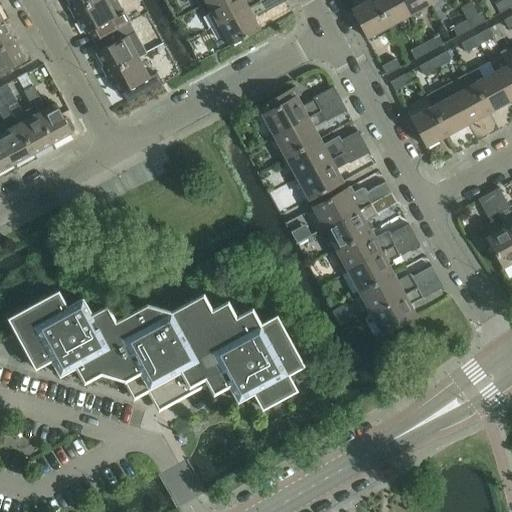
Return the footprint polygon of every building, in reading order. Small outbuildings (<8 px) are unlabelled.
[(67,0),(75,13),(98,0),(67,0)] [(117,0),(98,0),(75,13),(86,34),(89,32),(95,42),(129,23),(124,12),(117,0)] [(213,0),(207,4),(218,25),(263,0),(213,0)] [(286,0),(263,0),(218,25),(230,46),(260,30),(260,29),(253,17),(265,11),(266,12),(287,1),(286,0)] [(373,0),(371,0),(352,11),(367,39),(389,27),(373,0)] [(400,0),(373,0),(389,27),(409,16),(400,0)] [(428,0),(400,0),(409,16),(431,4),(428,0)] [(511,1),(511,0),(504,0),(496,5),(500,13),(511,6),(511,1)] [(481,12),(466,20),(471,29),(486,21),(481,12)] [(466,20),(453,28),(458,37),(471,29),(466,20)] [(0,49),(14,42),(4,23),(0,24),(0,49)] [(129,23),(95,42),(100,51),(97,53),(108,74),(138,58),(138,57),(146,52),(135,33),(129,23)] [(489,28),(475,36),(480,45),(494,37),(489,28)] [(439,35),(424,43),(429,52),(444,44),(439,35)] [(475,36),(461,44),(466,52),(480,45),(475,36)] [(14,42),(0,49),(0,74),(25,61),(14,42)] [(424,43),(411,51),(416,60),(429,52),(424,43)] [(511,50),(511,63),(495,73),(511,101),(511,100),(511,46),(511,47),(511,50)] [(447,51),(433,59),(438,68),(452,60),(447,51)] [(138,58),(108,74),(120,95),(123,94),(128,103),(163,84),(157,74),(149,78),(138,58)] [(396,59),(382,66),(387,75),(401,68),(396,59)] [(433,59),(419,67),(424,75),(438,68),(433,59)] [(478,68),(468,73),(474,84),(490,113),(511,101),(495,73),(483,79),(478,68)] [(468,73),(447,84),(453,96),(469,124),(490,113),(474,84),(468,73)] [(405,75),(391,82),(396,91),(409,83),(405,75)] [(7,84),(0,87),(0,92),(5,102),(34,154),(53,144),(32,106),(22,112),(14,97),(7,84)] [(295,84),(257,106),(263,115),(274,137),(341,100),(336,89),(315,101),(316,101),(303,108),(297,96),(301,94),(295,84)] [(447,84),(426,96),(432,107),(448,136),(469,124),(453,96),(447,84)] [(33,86),(24,91),(32,106),(53,144),(72,133),(72,132),(74,131),(74,129),(69,119),(67,118),(65,120),(56,104),(46,110),(33,86)] [(341,100),(274,137),(286,158),(320,139),(314,127),(326,120),(327,122),(347,111),(341,100)] [(34,154),(5,102),(0,104),(0,113),(5,123),(0,125),(0,137),(15,165),(34,154)] [(432,107),(410,119),(426,147),(448,136),(432,107)] [(320,139),(286,158),(297,179),(364,142),(359,132),(338,143),(337,140),(325,147),(320,139)] [(0,172),(15,165),(0,137),(0,172)] [(364,142),(297,179),(309,200),(313,198),(343,182),(337,170),(349,163),(350,164),(370,153),(364,142)] [(317,206),(313,208),(325,229),(392,192),(386,182),(367,192),(366,189),(363,189),(354,193),(351,186),(317,205),(317,206)] [(511,212),(499,189),(489,194),(511,237),(511,212)] [(392,192),(325,229),(336,250),(370,231),(374,229),(368,219),(377,214),(397,203),(392,192)] [(511,237),(489,194),(478,200),(492,225),(493,224),(498,232),(487,238),(487,237),(486,238),(490,247),(503,269),(511,264),(511,237)] [(334,251),(334,252),(344,272),(346,272),(348,271),(414,234),(409,224),(390,234),(389,232),(387,232),(374,239),(370,231),(336,250),(334,251)] [(414,234),(348,271),(359,292),(393,273),(387,262),(399,255),(400,256),(420,245),(414,234)] [(485,237),(478,241),(483,251),(490,247),(486,238),(485,237)] [(359,292),(357,299),(364,312),(370,313),(437,276),(432,266),(413,276),(412,275),(410,274),(397,281),(393,273),(359,292)] [(437,276),(370,313),(382,334),(386,332),(386,333),(417,316),(410,304),(422,297),(423,298),(443,287),(437,276)] [(58,292),(8,319),(35,369),(51,361),(60,376),(76,368),(84,384),(101,375),(124,381),(133,397),(148,389),(157,405),(205,379),(213,395),(229,386),(238,402),(254,394),(262,410),(296,391),(288,375),(304,367),(277,317),(261,326),(252,310),(236,318),(228,303),(212,311),(203,295),(171,313),(147,305),(116,323),(107,307),(91,315),(83,300),(67,308),(58,292)]
